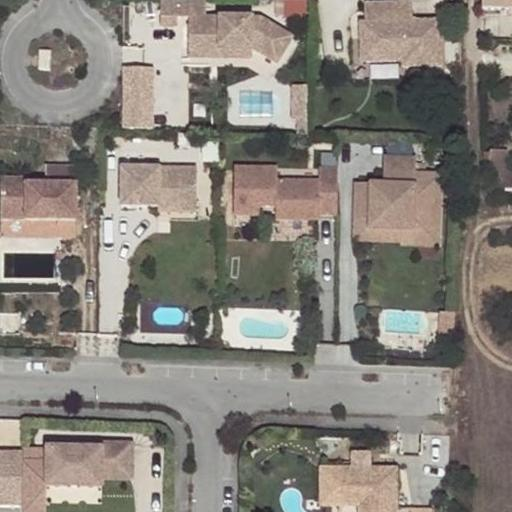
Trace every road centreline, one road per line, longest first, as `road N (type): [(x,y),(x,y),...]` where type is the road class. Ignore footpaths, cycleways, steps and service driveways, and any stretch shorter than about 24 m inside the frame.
road 1 (residential): [(60,20),(25,38),(17,59),(33,100),(54,107),(91,93),(99,53),(75,25)]
road 2 (residential): [(446,396),(213,391)]
road 3 (residential): [(213,391),(0,385)]
road 4 (residential): [(210,511),(213,391)]
